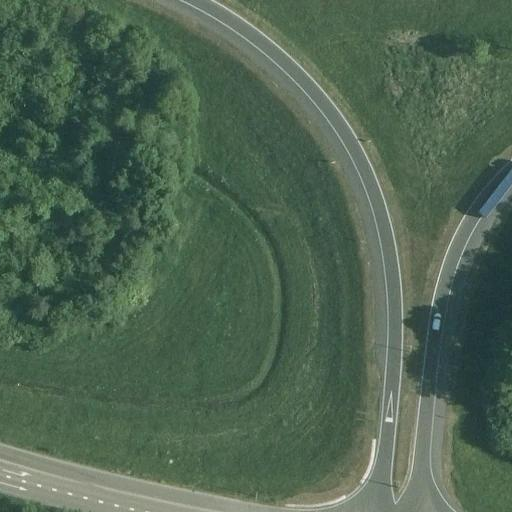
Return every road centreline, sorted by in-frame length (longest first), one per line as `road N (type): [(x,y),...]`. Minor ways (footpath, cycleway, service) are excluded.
road 1 (motorway): [(194,0),(277,56),(313,92),(350,142),(375,197),(391,272),(395,361),(377,511)]
road 2 (motorway): [(416,511),(436,306),(469,222),(511,172)]
road 3 (trunk): [(246,511),(0,451)]
